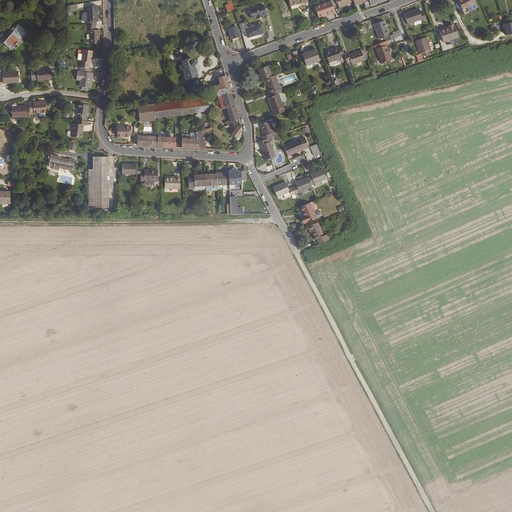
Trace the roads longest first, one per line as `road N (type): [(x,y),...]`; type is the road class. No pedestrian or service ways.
road 1 (track): [(296,254),(431,511)]
road 2 (track): [(0,221),(277,218)]
road 3 (residential): [(227,64),(406,0)]
road 4 (residential): [(249,156),(113,147),(100,125),(103,98)]
